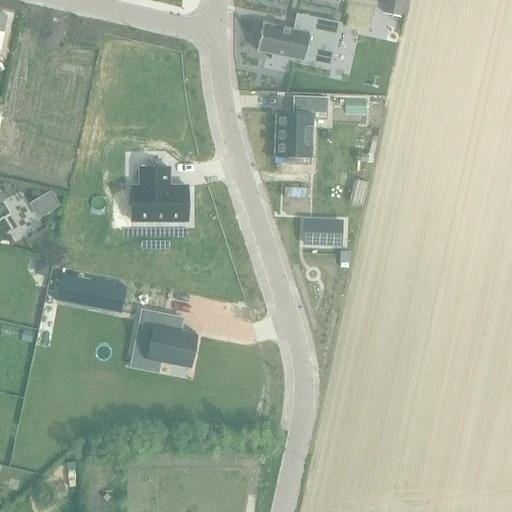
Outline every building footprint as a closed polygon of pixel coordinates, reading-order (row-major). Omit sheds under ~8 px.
[(387,0),(385,14),(400,17),(403,0),(387,0)] [(262,24),(257,51),(272,54),(271,60),(287,63),(288,57),(304,61),(304,59),(308,40),(335,46),(340,24),(297,15),(294,31),(262,24)] [(292,113),(277,112),(275,162),(287,162),(287,170),(313,171),(313,163),(316,163),(318,120),(330,120),(331,94),(293,93),(292,113)] [(345,115),(364,116),(364,100),(345,100),(345,115)] [(139,187),(131,187),(131,222),(187,222),(187,187),(169,187),(169,168),(139,168),(139,187)] [(50,192),(39,199),(49,214),(59,208),(50,192)] [(307,220),(307,245),(335,246),(335,220),(307,220)] [(340,261),(349,262),(350,252),(341,251),(340,261)] [(38,262),(36,273),(46,275),(48,265),(38,262)] [(121,313),(126,288),(61,275),(56,301),(121,313)] [(142,311),(135,344),(149,347),(146,359),(161,362),(189,368),(196,335),(181,333),(174,331),(176,318),(142,311)] [(75,463),(67,463),(67,471),(75,471),(75,463)]
